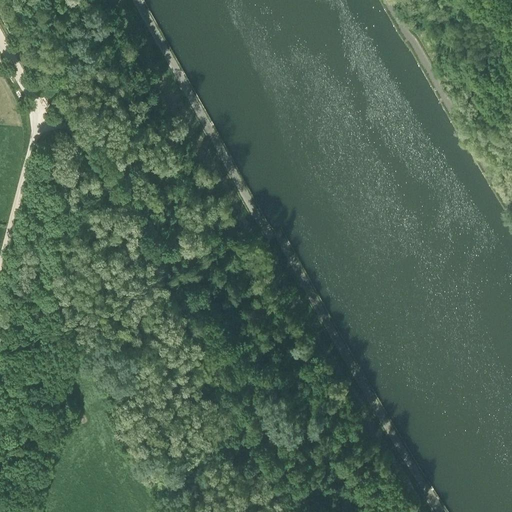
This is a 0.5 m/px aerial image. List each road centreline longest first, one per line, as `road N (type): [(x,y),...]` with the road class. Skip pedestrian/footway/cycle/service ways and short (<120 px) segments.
road 1 (track): [(38,118),(84,139),(291,511)]
road 2 (unclassified): [(0,250),(38,118),(0,41)]
